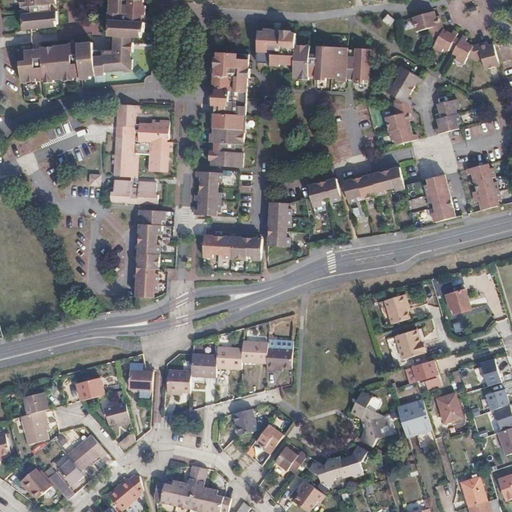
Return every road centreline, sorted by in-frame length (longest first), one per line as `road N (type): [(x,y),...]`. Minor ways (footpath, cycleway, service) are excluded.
road 1 (tertiary): [(511,220),(331,262),(280,284)]
road 2 (residential): [(432,148),(260,186),(258,222)]
road 3 (tertiary): [(77,333),(161,327),(280,284)]
road 4 (tertiary): [(280,284),(193,295),(138,320),(77,333)]
